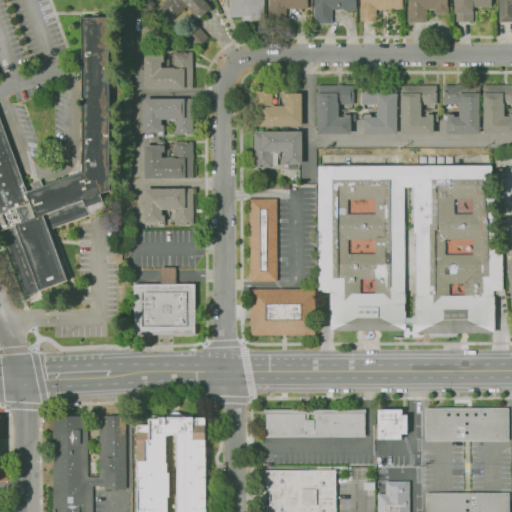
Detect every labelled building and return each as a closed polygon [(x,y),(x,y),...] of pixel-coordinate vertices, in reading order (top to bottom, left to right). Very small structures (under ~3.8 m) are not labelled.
[(195,48),(178,29),(194,14),(187,6),(168,22),(157,10),(168,0),(204,0),(211,7),(195,21),(208,37),(195,48)] [(242,21),(242,16),(230,16),(229,0),(264,0),(264,20),(252,20),(252,21),(242,21)] [(286,20),(269,19),(269,0),(307,0),(307,9),(286,9),(286,20)] [(332,24),(314,24),(314,0),(356,0),(356,10),(344,10),(344,9),(332,9),(332,24)] [(377,21),(360,21),(360,0),(403,0),(403,9),(376,9),(377,21)] [(426,22),(407,22),(407,6),(408,6),(408,0),(447,0),(447,6),(448,6),(448,13),(434,13),(434,9),(426,9),(426,22)] [(473,21),(454,21),(454,13),(455,13),(455,0),(491,0),(491,7),(473,7),(473,21)] [(511,21),(499,21),(499,0),(511,0),(511,21)] [(82,171),(82,17),(109,17),(109,190),(100,194),(105,207),(48,228),(67,280),(36,292),(36,293),(33,294),(33,293),(26,295),(2,230),(0,230),(0,117),(27,191),(33,189),(31,183),(40,179),(42,186),(82,171)] [(130,38),(130,31),(128,31),(128,18),(134,17),(135,29),(137,29),(137,38),(130,38)] [(192,88),(185,88),(144,88),(144,55),(164,55),(164,62),(161,62),(161,67),(174,67),(173,52),(192,52),(192,88)] [(397,134),(364,134),(364,121),(360,121),(360,114),(371,113),(371,116),(377,116),(377,109),(375,109),(375,104),(361,104),(361,85),(397,84),(397,134)] [(480,133),(447,133),(447,121),(442,121),(442,114),(454,114),(454,116),(459,116),(459,108),(458,108),(458,104),(444,104),(444,85),(455,85),(455,84),(461,84),(461,85),(480,85),(480,133)] [(511,133),(483,133),(483,131),(483,84),(511,84),(511,133)] [(351,134),(318,134),(318,95),(317,95),(317,85),(353,85),(354,103),(338,103),(338,114),(347,113),(355,113),(355,121),(351,121),(351,134)] [(433,134),(400,134),(400,85),(436,85),(436,104),(421,104),(421,117),(427,117),(427,114),(438,114),(438,121),(433,121),(433,134)] [(302,126),(255,127),(255,109),(254,109),(253,90),(272,90),(272,105),(284,105),(284,100),(282,100),(282,88),(288,88),(288,93),(302,93),(302,126)] [(164,136),(158,136),(158,131),(144,131),(144,98),(192,98),(192,134),(173,134),(173,120),(162,120),(162,125),(164,125),(164,136)] [(290,168),(282,168),(282,155),(285,155),(285,152),(277,152),(277,165),(272,165),(272,167),(254,167),(253,131),(302,131),(302,163),(297,164),(297,167),(290,167),(290,168)] [(185,178),(145,178),(144,145),(157,145),(157,140),(164,140),(165,151),(162,151),(162,157),(170,157),(170,151),(174,151),(174,141),(193,141),(193,153),(194,153),(194,159),(193,159),(193,178),(185,178)] [(505,295),(494,295),(495,332),(415,333),(415,324),(406,324),(406,330),(331,331),(330,292),(318,293),(317,166),(491,165),(499,222),(499,247),(502,247),(505,295)] [(511,254),(507,255),(497,169),(511,166),(511,254)] [(165,226),(158,226),(158,221),(145,222),(145,189),(193,188),(193,224),(175,225),(175,210),(170,210),(170,209),(162,209),(162,214),(165,214),(165,226)] [(277,281),(250,281),(250,199),(276,198),(277,281)] [(195,334),(134,334),(134,284),(161,283),(161,267),(176,267),(176,283),(195,283),(195,334)] [(314,335),(250,335),(250,289),(313,288),(313,290),(315,290),(315,334),(314,334),(314,335)] [(426,440),(425,408),(508,408),(508,439),(426,440)] [(365,437),(264,437),(264,432),(265,432),(265,413),(264,413),(264,410),(366,409),(366,413),(365,413),(365,437)] [(378,439),(378,409),(402,409),(402,413),(401,413),(401,415),(407,415),(407,433),(401,433),(401,439),(378,439)] [(52,511),(52,416),(88,415),(88,476),(99,476),(99,415),(126,415),(126,489),(104,489),(104,486),(100,486),(99,485),(92,485),(92,511),(52,511)] [(134,511),(138,511),(138,508),(134,508),(134,499),(138,499),(137,498),(134,498),(134,491),(137,491),(137,487),(134,487),(134,480),(137,480),(137,477),(134,477),(134,469),(137,469),(137,462),(134,462),(134,455),(137,455),(137,453),(134,453),(134,445),(133,445),(133,439),(137,439),(137,433),(134,433),(134,427),(137,427),(137,425),(149,425),(149,419),(159,419),(159,417),(193,416),(193,418),(205,418),(205,425),(209,425),(209,432),(205,432),(205,433),(209,433),(209,440),(206,440),(206,448),(209,448),(209,456),(206,456),(206,458),(209,458),(209,466),(206,466),(206,480),(209,480),(209,486),(206,486),(206,490),(209,490),(209,496),(206,496),(206,511),(209,511),(134,511)] [(266,511),(266,505),(269,505),(269,490),(266,490),(266,470),(335,470),(335,511),(266,511)] [(378,511),(378,494),(385,494),(385,481),(409,481),(409,511),(378,511)] [(425,511),(425,492),(509,492),(509,511),(425,511)]
